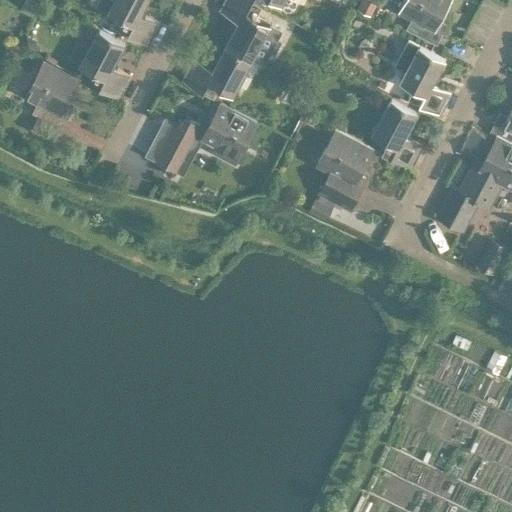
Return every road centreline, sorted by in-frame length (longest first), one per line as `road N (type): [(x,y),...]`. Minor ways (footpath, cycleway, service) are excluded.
road 1 (residential): [(405,223),(511,16)]
road 2 (residential): [(122,136),(193,0)]
